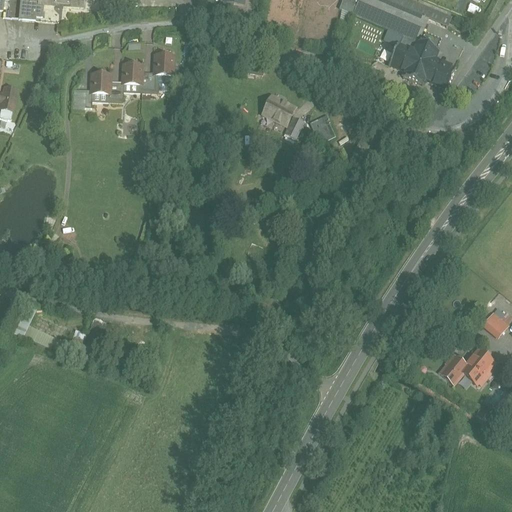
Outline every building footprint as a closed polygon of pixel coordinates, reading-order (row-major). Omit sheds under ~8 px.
[(26,0),(24,22),(36,23),(36,20),(43,20),(44,6),(84,9),(84,0),(26,0)] [(220,0),(220,3),(224,4),(234,6),(244,8),(245,0),(220,0)] [(342,0),(341,3),(342,5),(339,12),(353,17),(360,0),(342,0)] [(385,4),(375,0),(360,0),(353,17),(353,18),(403,39),(419,45),(428,23),(385,4)] [(432,13),(401,0),(386,0),(385,4),(428,23),(432,13)] [(234,6),(224,4),(220,3),(219,10),(233,13),(234,6)] [(451,21),(432,13),(428,23),(446,31),(451,21)] [(438,54),(419,45),(403,39),(399,49),(397,48),(389,69),(405,75),(403,80),(423,89),(425,84),(447,93),(455,73),(434,64),(438,54)] [(173,60),(156,59),(155,77),(155,79),(156,79),(172,80),(173,60)] [(142,69),(125,68),(124,86),(124,88),(141,89),(141,76),(142,69)] [(155,77),(141,76),(141,89),(141,93),(155,94),(156,79),(155,79),(155,77)] [(110,78),(93,77),(92,94),(92,97),(93,97),(109,98),(110,86),(110,78)] [(124,86),(110,86),(109,98),(109,102),(123,103),(124,88),(124,86)] [(5,97),(2,97),(0,104),(3,104),(2,112),(13,114),(18,93),(6,90),(5,97)] [(92,94),(75,94),(74,111),(92,111),(93,97),(92,97),(92,94)] [(295,112),(272,101),(264,117),(287,129),(295,112)] [(13,114),(2,112),(0,120),(11,123),(13,114)] [(327,118),(310,127),(320,146),(334,139),(332,133),(329,126),(330,126),(327,118)] [(372,136),(363,132),(354,151),(362,155),(372,136)] [(463,138),(456,147),(460,151),(467,142),(463,138)] [(298,286),(310,262),(301,258),(289,282),(298,286)] [(12,338),(21,341),(31,312),(22,309),(12,338)] [(493,317),(486,327),(495,334),(503,325),(493,317)] [(103,352),(112,326),(95,320),(86,346),(103,352)] [(503,325),(495,334),(500,338),(508,329),(503,325)] [(81,346),(85,337),(74,332),(70,341),(81,346)] [(137,351),(119,346),(113,365),(131,370),(137,351)] [(494,367),(478,354),(467,368),(461,375),(466,379),(477,388),(478,386),(481,389),(487,382),(484,380),(494,367)] [(461,375),(467,368),(456,359),(440,378),(456,391),(466,379),(461,375)] [(112,363),(101,360),(97,372),(107,375),(112,363)]
